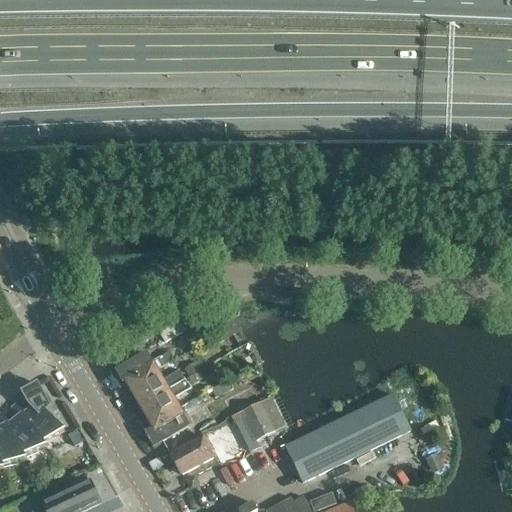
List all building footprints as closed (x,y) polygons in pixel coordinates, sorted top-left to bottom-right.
[(171,336),(168,329),(158,334),(161,340),(171,336)] [(158,374),(157,372),(174,362),(169,353),(152,363),(147,355),(111,376),(122,394),(158,374)] [(168,392),(188,379),(186,376),(179,380),(176,374),(163,382),(158,374),(122,394),(130,406),(137,402),(140,408),(168,392)] [(179,409),(173,401),(188,392),(184,386),(189,383),(188,379),(168,392),(140,408),(144,413),(136,418),(143,430),(179,409)] [(32,409),(25,415),(23,417),(44,445),(65,433),(59,427),(62,424),(52,414),(49,417),(45,413),(50,408),(38,384),(22,393),(28,406),(32,409)] [(303,485),(411,433),(394,397),(286,449),(303,485)] [(271,428),(268,422),(278,417),(271,400),(232,419),(235,424),(236,424),(251,454),(260,449),(254,437),(271,428)] [(23,417),(25,415),(16,406),(11,411),(18,419),(9,426),(7,427),(26,460),(39,455),(38,452),(46,449),(44,445),(23,417)] [(154,448),(196,424),(186,407),(179,410),(179,409),(143,430),(154,448)] [(7,427),(9,426),(2,415),(0,416),(0,425),(2,428),(0,429),(0,460),(4,470),(18,467),(17,464),(26,462),(26,460),(7,427)] [(215,459),(203,438),(171,455),(182,477),(215,459)] [(86,511),(101,505),(90,482),(54,499),(60,511),(86,511)] [(333,492),(310,502),(314,511),(320,511),(338,505),(333,492)]
